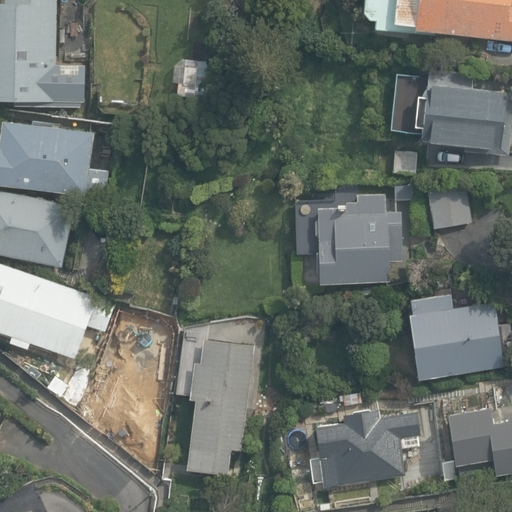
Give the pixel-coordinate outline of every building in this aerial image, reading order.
[(55,0),(6,0),(6,5),(0,4),(0,99),(45,100),(45,108),(80,109),(80,101),(85,101),(85,65),(55,65),(55,0)] [(377,28),(511,41),(511,0),(365,0),(365,12),(370,19),(377,20),(377,28)] [(464,150),(509,155),(511,130),(511,90),(472,86),(473,73),(429,68),(429,76),(396,73),(390,129),(422,132),(421,139),(464,144),(464,150)] [(0,183),(87,195),(87,192),(106,194),(109,169),(91,167),(95,131),(3,119),(0,144),(0,183)] [(394,172),(417,173),(418,150),(395,149),(394,172)] [(429,190),(436,228),(473,221),(467,184),(429,190)] [(0,253),(62,266),(74,206),(0,191),(0,253)] [(391,212),(390,193),(356,194),(357,201),(346,201),(346,204),(340,204),(340,206),(296,206),(296,253),(319,253),(320,282),(391,281),(391,261),(403,260),(403,211),(391,212)] [(116,304),(0,261),(0,330),(11,335),(8,342),(26,349),(29,341),(76,358),(87,326),(106,332),(116,304)] [(410,314),(419,377),(504,365),(504,362),(509,361),(511,357),(511,333),(511,323),(498,325),(495,302),(454,307),(452,293),(412,299),(414,313),(410,314)] [(243,449),(255,344),(199,338),(197,352),(186,351),(181,394),(196,395),(188,466),(229,471),(232,447),(243,449)] [(55,374),(46,387),(60,396),(68,383),(55,374)] [(494,458),(496,474),(511,471),(511,418),(495,421),(492,406),(449,412),(456,463),(494,458)] [(324,487),(405,476),(402,450),(418,447),(417,437),(422,436),(419,411),(381,416),(380,409),(343,414),(344,420),(317,424),(317,429),(316,440),(317,447),(322,458),(309,459),(312,482),(323,480),(324,487)]
